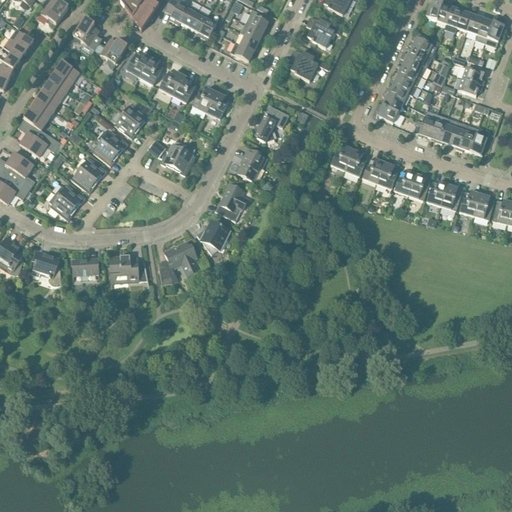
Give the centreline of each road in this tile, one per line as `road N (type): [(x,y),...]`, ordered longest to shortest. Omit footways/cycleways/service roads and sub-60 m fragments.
road 1 (residential): [(511,190),(399,154),(354,130),(416,0)]
road 2 (residential): [(77,241),(162,234),(198,204)]
road 3 (residential): [(198,204),(254,95)]
road 4 (residential): [(254,95),(146,40)]
